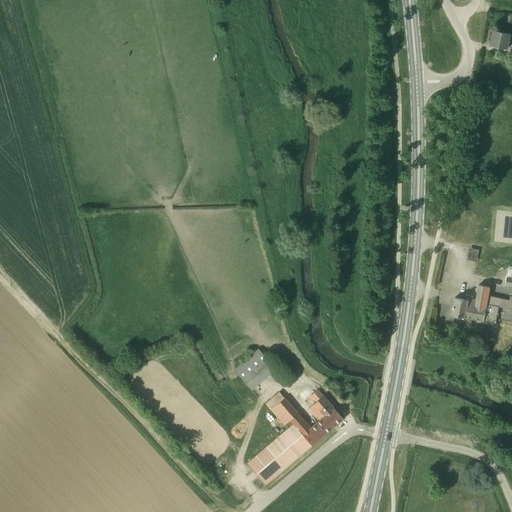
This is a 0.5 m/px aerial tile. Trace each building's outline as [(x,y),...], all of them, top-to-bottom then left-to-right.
[(511,44),(511,33),(510,33),(492,29),(489,45),(507,49),(509,43),(511,44)] [(483,321),(488,296),(489,290),(478,288),(476,300),(472,299),(472,297),(466,295),(465,300),(454,298),(451,316),(465,318),(466,318),(483,321)] [(500,298),(488,296),(483,321),(495,323),(499,307),(507,309),(511,309),(511,296),(510,296),(509,300),(500,298)] [(487,328),(474,326),(472,336),(485,339),(487,328)] [(234,370),(251,390),(276,369),(258,349),(234,370)] [(308,408),(319,420),(334,408),(323,396),(318,389),(309,396),(315,403),(308,408)] [(291,425),(295,426),(302,434),(310,427),(278,391),(264,403),(270,410),(283,426),(286,429),(291,425)] [(311,445),(343,418),(334,408),(319,420),(310,427),(302,434),(311,445)] [(311,445),(302,434),(295,426),(291,425),(286,429),(286,430),(268,445),(260,452),(247,463),(265,485),(311,445)]
